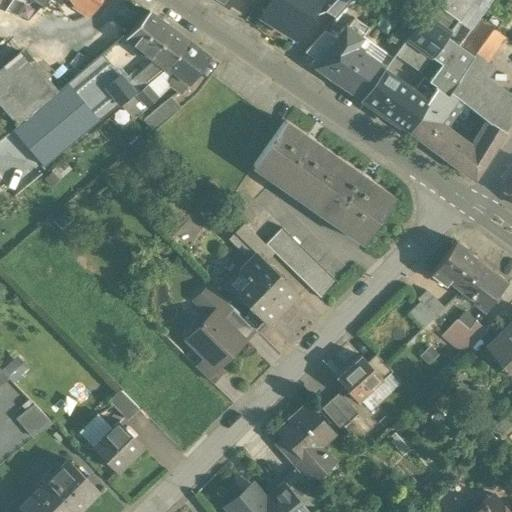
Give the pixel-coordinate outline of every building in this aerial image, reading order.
[(98,0),(68,0),(72,5),(88,16),(98,0)] [(270,0),(259,18),(295,40),(315,7),(319,0),(270,0)] [(334,0),(319,0),(315,7),(324,12),(334,0)] [(334,0),(324,12),(335,19),(352,0),(334,0)] [(435,0),(433,3),(458,23),(468,6),(472,0),(435,0)] [(481,15),(491,0),(472,0),(468,6),(481,15)] [(423,17),(448,35),(458,23),(433,3),(423,17)] [(186,41),(147,11),(124,41),(162,69),(165,67),(186,41)] [(448,35),(423,17),(415,28),(406,40),(431,58),(448,35)] [(312,60),(308,66),(331,80),(355,46),(367,31),(353,19),(345,29),(342,29),(333,40),(330,38),(312,60)] [(404,19),(388,41),(399,49),(406,40),(415,28),(404,19)] [(485,64),(503,38),(477,21),(458,47),(485,64)] [(323,32),(304,53),(312,60),(330,38),(323,32)] [(458,47),(446,39),(431,58),(441,65),(437,71),(441,74),(458,47)] [(208,57),(186,41),(165,67),(173,73),(187,84),(208,57)] [(355,46),(331,80),(360,99),(380,72),(360,55),(363,51),(355,46)] [(458,47),(431,87),(434,89),(435,89),(446,97),(462,76),(467,67),(474,58),(458,47)] [(55,94),(20,125),(18,126),(11,131),(0,140),(0,174),(14,191),(129,94),(115,77),(124,69),(108,49),(55,94)] [(20,53),(0,70),(0,106),(18,126),(20,125),(55,94),(20,53)] [(467,67),(486,80),(493,70),(485,64),(474,58),(467,67)] [(467,67),(462,76),(511,108),(511,110),(500,130),(504,133),(511,119),(511,97),(486,80),(467,67)] [(413,94),(426,104),(434,89),(431,87),(441,74),(437,71),(429,83),(424,79),(413,94)] [(426,104),(380,72),(360,99),(408,132),(426,104)] [(187,84),(173,73),(166,82),(179,92),(182,91),(187,84)] [(511,110),(511,108),(462,76),(446,97),(452,103),(459,105),(486,121),(500,130),(511,110)] [(156,98),(145,85),(134,94),(145,107),(156,98)] [(434,89),(426,104),(408,132),(427,147),(438,132),(434,129),(452,103),(446,97),(435,89),(434,89)] [(145,107),(134,94),(121,106),(132,118),(145,107)] [(169,97),(141,120),(151,132),(179,109),(169,97)] [(487,126),(469,155),(450,141),(439,156),(473,180),(484,165),(504,133),(500,130),(486,121),(484,124),(487,126)] [(392,200),(283,123),(255,162),(321,209),(319,211),(331,219),(333,217),(364,239),(392,200)] [(438,132),(427,147),(439,156),(450,141),(438,132)] [(272,253),(242,224),(231,235),(253,257),(256,254),(264,262),(272,253)] [(336,283),(281,228),(264,245),(320,300),(336,283)] [(455,242),(431,276),(449,289),(452,285),(460,292),(482,262),(455,242)] [(264,262),(256,254),(253,257),(225,285),(250,309),(265,324),(295,294),(264,262)] [(482,262),(460,292),(488,313),(510,283),(482,262)] [(231,308),(206,284),(190,300),(208,317),(213,312),(220,319),(231,308)] [(444,308),(427,291),(417,300),(434,318),(444,308)] [(434,318),(419,303),(407,315),(422,330),(434,318)] [(265,324),(250,309),(241,318),(256,333),(265,324)] [(220,319),(213,312),(208,317),(203,323),(202,322),(199,325),(199,327),(192,327),(187,332),(186,340),(204,357),(215,368),(217,367),(242,341),(220,319)] [(477,322),(467,332),(455,320),(442,333),(464,355),(489,332),(477,322)] [(511,330),(493,349),(507,363),(511,358),(511,330)] [(367,364),(360,356),(334,379),(357,403),(382,381),(367,364)] [(391,372),(375,356),(367,364),(382,381),(391,372)] [(204,357),(194,367),(210,383),(222,371),(217,367),(215,368),(204,357)] [(0,385),(8,379),(0,371),(0,385)] [(137,409),(118,390),(107,401),(126,420),(137,409)] [(357,414),(338,392),(328,401),(348,422),(357,414)] [(348,422),(328,401),(320,408),(339,430),(348,422)] [(51,424),(32,404),(14,417),(32,437),(51,424)] [(330,431),(306,404),(276,430),(308,466),(318,478),(333,465),(315,445),(330,431)] [(117,422),(91,447),(115,472),(141,447),(117,422)] [(308,466),(282,437),(272,446),(296,473),(298,475),(308,466)] [(93,489),(66,461),(17,508),(21,511),(75,511),(83,504),(84,506),(85,505),(81,500),(93,489)] [(318,478),(308,466),(298,475),(309,487),(318,478)] [(298,475),(296,473),(284,484),(301,505),(315,494),(309,487),(298,475)] [(264,501),(252,485),(225,507),(229,511),(306,511),(301,505),(284,484),(264,501)] [(505,511),(493,498),(475,511),(505,511)]
